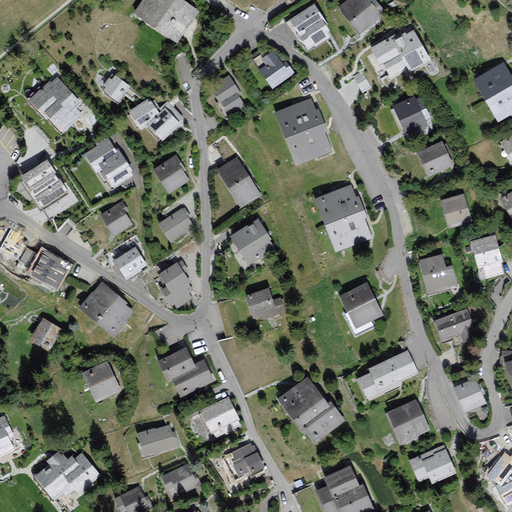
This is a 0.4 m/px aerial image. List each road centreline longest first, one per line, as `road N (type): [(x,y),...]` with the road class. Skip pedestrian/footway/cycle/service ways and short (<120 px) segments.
road 1 (residential): [(249,27),(324,86),(372,156),(392,207),(414,328),(456,417),(474,436),(490,435),(499,419),(483,370),(511,297)]
road 2 (residential): [(197,322),(204,158),(194,85),(249,27)]
road 3 (residential): [(0,213),(178,323),(197,322)]
road 4 (residential): [(197,322),(289,511)]
